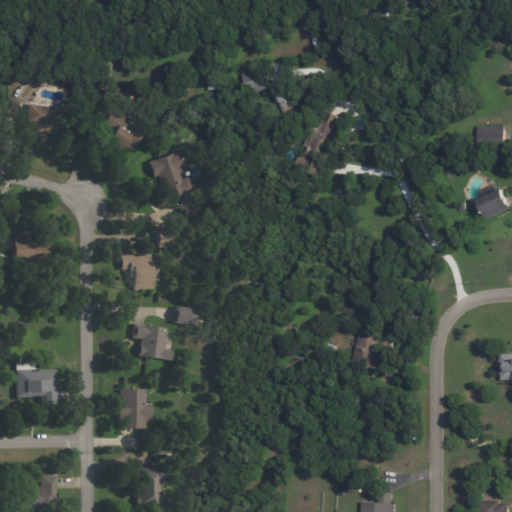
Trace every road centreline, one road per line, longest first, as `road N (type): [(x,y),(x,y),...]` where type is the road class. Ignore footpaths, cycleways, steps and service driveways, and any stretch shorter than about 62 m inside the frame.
road 1 (residential): [(76,196),(85,236),(86,511)]
road 2 (residential): [(432,511),(434,339),(454,314)]
